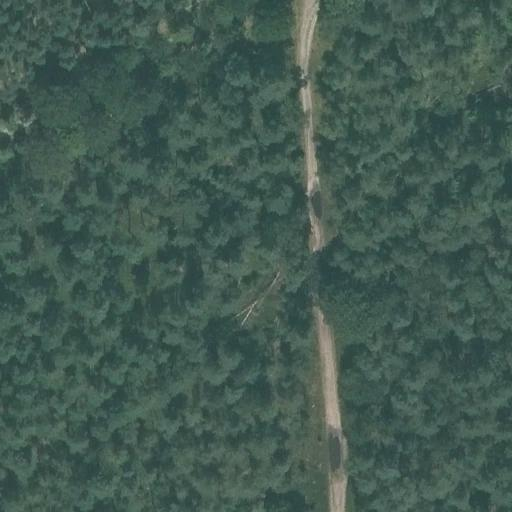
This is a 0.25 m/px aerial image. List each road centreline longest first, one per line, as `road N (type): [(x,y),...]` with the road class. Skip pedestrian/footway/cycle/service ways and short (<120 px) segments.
road 1 (track): [(296,0),(323,511)]
road 2 (track): [(0,101),(191,0)]
